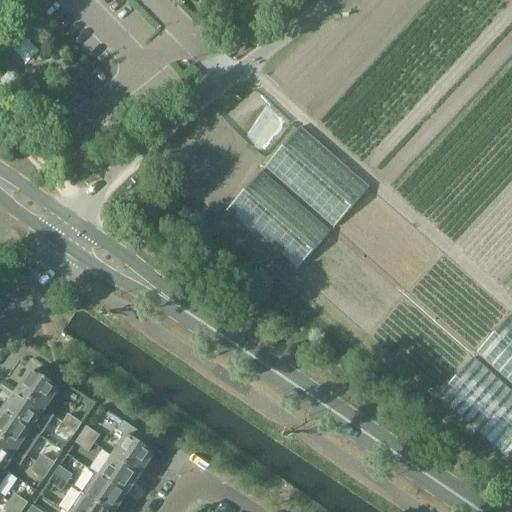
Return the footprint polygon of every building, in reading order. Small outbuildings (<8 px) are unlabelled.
[(30,372),(16,392),(44,411),(63,384),(43,370),(38,377),(30,372)] [(39,419),(44,411),(16,392),(3,412),(39,437),(47,424),(39,419)] [(39,437),(3,412),(0,410),(0,439),(26,456),(39,437)] [(69,415),(63,424),(76,433),(82,424),(69,415)] [(149,440),(123,422),(117,431),(125,437),(111,457),(140,476),(153,456),(143,449),(149,440)] [(76,433),(63,424),(58,432),(71,441),(76,433)] [(87,428),(81,436),(94,445),(100,437),(87,428)] [(94,445),(81,436),(75,444),(89,453),(94,445)] [(26,456),(0,439),(0,468),(4,471),(12,459),(20,464),(26,456)] [(42,455),(36,464),(49,473),(55,464),(42,455)] [(140,476),(111,457),(98,476),(126,496),(140,476)] [(44,481),(49,473),(36,464),(31,472),(44,481)] [(60,467),(54,476),(67,485),(73,476),(60,467)] [(62,493),(67,485),(54,476),(49,484),(62,493)] [(126,496),(98,476),(84,496),(107,511),(115,511),(118,508),(120,510),(127,501),(126,496)] [(107,511),(84,496),(76,491),(62,511),(63,511),(107,511)] [(15,495),(9,504),(21,511),(22,511),(28,504),(15,495)]
